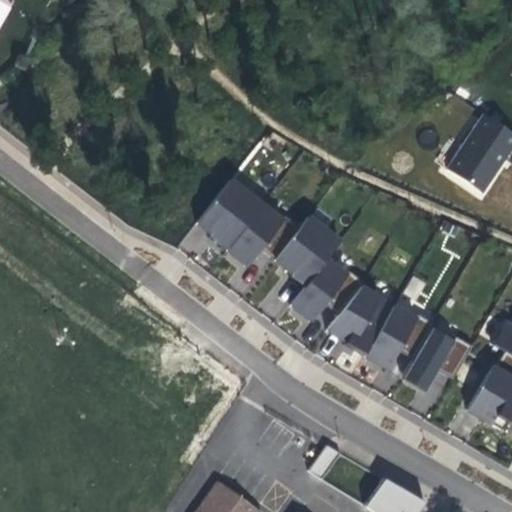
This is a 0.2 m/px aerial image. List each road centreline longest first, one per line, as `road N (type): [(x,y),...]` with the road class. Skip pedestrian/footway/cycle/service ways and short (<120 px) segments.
road 1 (residential): [(511,511),(275,371),(217,327)]
road 2 (unclassified): [(217,327),(0,157)]
